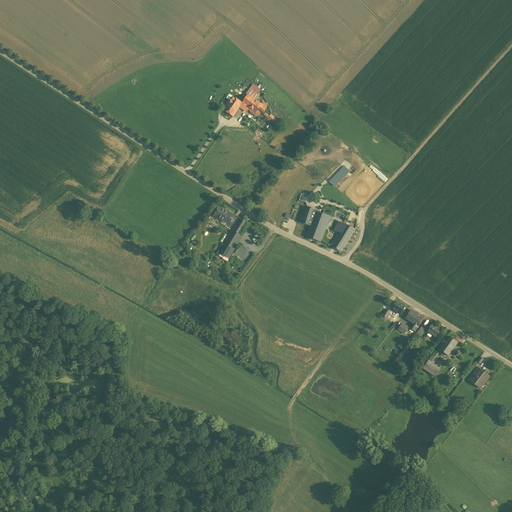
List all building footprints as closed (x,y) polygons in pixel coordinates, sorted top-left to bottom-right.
[(251,91),(250,90),(247,94),(248,95),(256,100),(262,91),(255,86),(251,91)] [(242,103),(243,103),(249,108),(256,100),(248,95),(242,103)] [(233,97),(224,110),(233,117),(240,108),(243,103),(242,103),(233,97)] [(256,100),(249,108),(252,110),(251,112),(256,116),(258,116),(261,111),(262,112),(267,106),(266,104),(263,102),(261,104),(256,100)] [(249,108),(243,103),(240,108),(246,112),(249,108)] [(271,115),(268,119),(275,125),(279,121),(271,115)] [(334,186),(346,173),(342,170),(330,182),(334,186)] [(299,200),(306,202),(308,196),(302,194),(299,200)] [(310,226),(316,212),(313,211),(314,209),(308,207),(302,223),(310,226)] [(216,217),(229,223),(233,214),(221,208),(216,217)] [(316,212),(310,226),(306,236),(321,241),(330,217),(316,212)] [(241,219),(234,231),(239,234),(247,223),(241,219)] [(336,239),(331,247),(341,252),(356,230),(345,225),(336,239)] [(220,254),(230,260),(244,238),(239,234),(234,231),(220,254)] [(397,302),(392,309),(400,314),(404,307),(397,302)] [(412,310),(406,318),(412,322),(413,323),(410,328),(415,332),(424,318),(412,310)] [(399,329),(405,332),(408,327),(403,324),(399,329)] [(437,327),(433,324),(428,331),(436,337),(441,330),(437,327)] [(422,327),(417,334),(421,336),(426,330),(422,327)] [(406,336),(399,346),(405,350),(412,341),(406,336)] [(449,336),(439,349),(448,356),(458,343),(449,336)] [(438,358),(433,354),(420,372),(432,381),(440,369),(434,364),(438,358)] [(478,367),(468,380),(481,389),(491,377),(478,367)]
